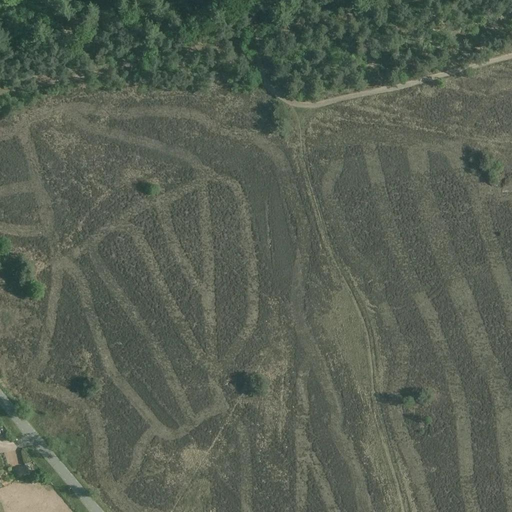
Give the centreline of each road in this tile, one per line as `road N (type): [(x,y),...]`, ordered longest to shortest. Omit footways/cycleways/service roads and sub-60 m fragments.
road 1 (track): [(293,103),(320,104),(511,55)]
road 2 (unclassified): [(96,511),(0,396)]
